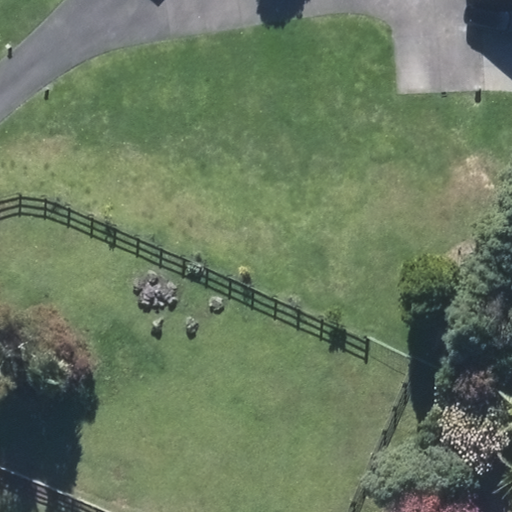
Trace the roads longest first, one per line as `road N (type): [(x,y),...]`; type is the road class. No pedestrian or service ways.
road 1 (track): [(294,0),(123,23)]
road 2 (track): [(0,90),(96,0)]
